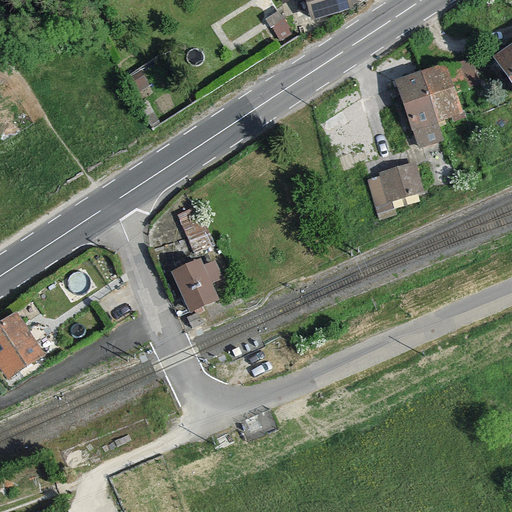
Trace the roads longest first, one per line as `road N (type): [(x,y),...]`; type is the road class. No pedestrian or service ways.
road 1 (residential): [(511,291),(214,418),(178,358),(112,202)]
road 2 (primary): [(112,202),(421,0)]
road 3 (primary): [(0,275),(112,202)]
